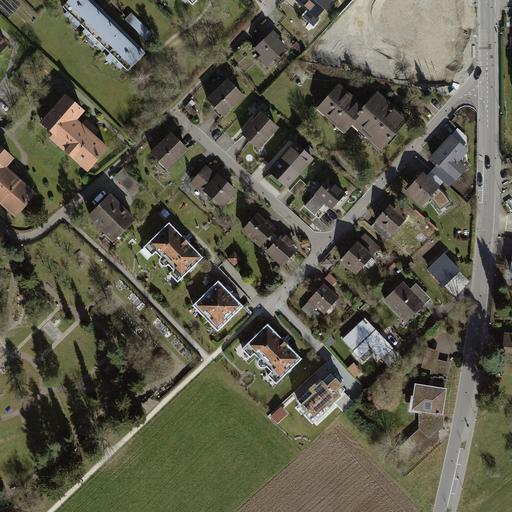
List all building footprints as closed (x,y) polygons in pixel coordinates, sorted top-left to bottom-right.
[(66,0),(61,5),(128,72),(145,54),(90,0),(66,0)] [(330,0),(299,0),(298,1),(317,17),(330,0)] [(463,73),(461,0),(381,0),(382,45),(394,45),(394,74),(463,73)] [(125,19),(147,41),(153,35),(131,13),(125,19)] [(271,31),(250,51),(265,67),(287,47),(271,31)] [(0,53),(9,44),(0,36),(0,53)] [(325,57),(356,65),(360,49),(329,41),(325,57)] [(245,95),(229,78),(207,99),(224,116),(245,95)] [(356,98),(338,83),(314,109),(342,132),(348,124),(364,104),(356,98)] [(376,92),(364,104),(348,124),(380,151),(408,119),(392,106),(376,92)] [(49,137),(87,170),(108,146),(96,135),(99,131),(91,124),(86,119),(82,123),(76,118),(84,109),(65,93),(40,123),(52,133),(49,137)] [(410,107),(414,110),(419,105),(415,101),(412,105),(410,107)] [(263,112),(244,134),(261,150),(281,128),(263,112)] [(190,150),(173,132),(152,153),(170,170),(190,150)] [(470,148),(454,133),(426,162),(452,187),(466,172),(456,163),(470,148)] [(314,158),(292,140),(266,171),(270,174),(266,177),(279,189),(282,185),(286,188),(314,158)] [(0,201),(17,217),(38,193),(25,182),(29,177),(21,170),(15,165),(12,170),(6,165),(13,156),(0,144),(0,201)] [(211,164),(193,184),(222,211),(241,192),(211,164)] [(123,167),(112,176),(127,192),(137,183),(123,167)] [(441,187),(425,171),(408,188),(425,204),(441,187)] [(348,192),(328,176),(303,206),(317,219),(328,208),(331,211),(348,192)] [(304,184),(298,179),(287,191),(294,197),(304,184)] [(141,222),(113,193),(90,215),(119,244),(141,222)] [(391,206),(374,225),(393,242),(409,223),(391,206)] [(275,230),(258,215),(244,231),(261,246),(262,245),(268,250),(279,238),(273,232),(275,230)] [(186,240),(169,223),(143,250),(177,284),(203,258),(186,240)] [(281,236),(279,238),(268,250),(267,251),(283,265),(296,251),(291,247),(294,243),(285,235),(283,238),(281,236)] [(375,255),(360,241),(341,261),(356,275),(375,255)] [(235,252),(227,260),(235,267),(243,259),(235,252)] [(444,253),(427,269),(444,287),(461,270),(444,253)] [(426,307),(404,281),(385,297),(407,323),(426,307)] [(221,282),(195,307),(220,332),(245,307),(232,294),(221,282)] [(339,299),(325,283),(309,298),(323,314),(339,299)] [(388,345),(366,319),(341,340),(363,366),(388,345)] [(303,359),(269,324),(244,348),(278,383),(303,359)] [(511,333),(506,333),(502,366),(511,366),(511,333)] [(423,367),(432,369),(436,353),(427,351),(423,367)] [(433,387),(416,385),(413,409),(420,410),(420,429),(400,448),(400,459),(409,461),(417,454),(419,454),(429,445),(432,445),(438,439),(438,430),(440,428),(440,411),(443,390),(449,366),(441,364),(437,378),(435,378),(433,387)] [(335,405),(316,384),(295,404),(315,425),(335,405)]
